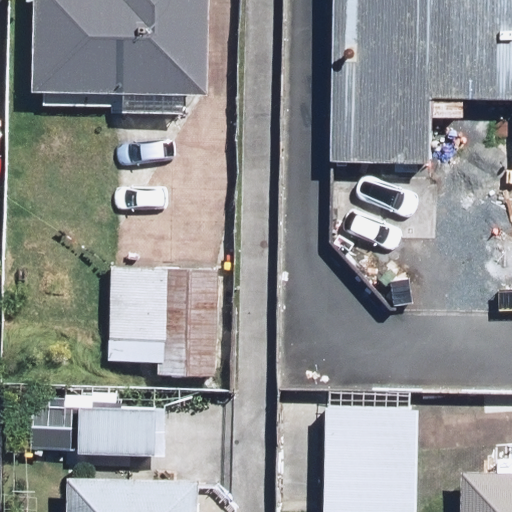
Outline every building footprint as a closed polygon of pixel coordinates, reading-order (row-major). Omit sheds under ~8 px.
[(206,100),(209,0),(34,0),(30,108),(182,115),(183,99),(206,100)] [(511,0),(335,0),(333,156),(419,157),(420,98),(511,99),(511,0)] [(223,272),(113,269),(110,363),(154,365),(153,375),(220,377),(223,272)] [(156,408),(79,404),(76,453),(154,457),(156,408)] [(414,511),(419,411),(306,406),(302,509),(363,511),(414,511)] [(511,511),(511,474),(469,472),(466,511),(511,511)] [(211,511),(213,483),(68,478),(66,511),(211,511)]
